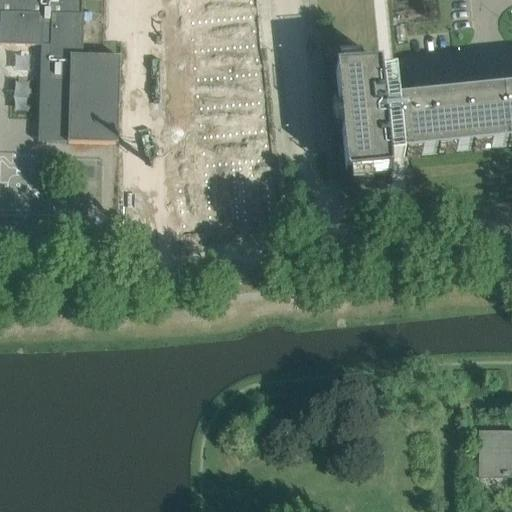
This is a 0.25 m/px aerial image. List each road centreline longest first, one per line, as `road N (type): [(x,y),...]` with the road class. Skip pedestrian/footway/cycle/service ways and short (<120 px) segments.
road 1 (tertiary): [(340,262),(0,287)]
road 2 (residential): [(288,0),(304,160),(336,224),(340,262)]
road 3 (tertiary): [(511,245),(340,262)]
